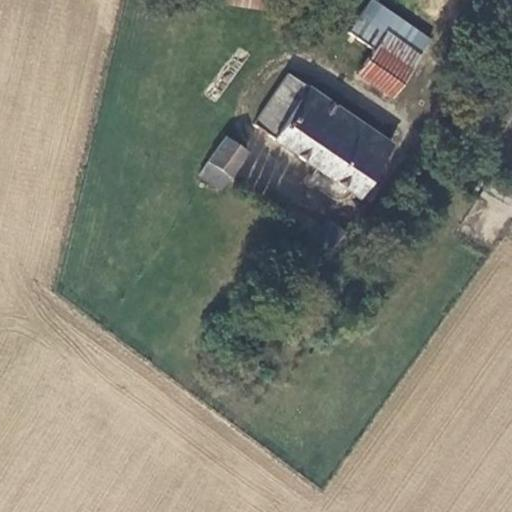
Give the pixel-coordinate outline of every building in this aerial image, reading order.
[(266,0),(210,0),(210,4),(265,9),(266,0)] [(390,98),(431,40),(376,0),(368,0),(346,32),(371,50),(354,73),(390,98)] [(342,39),(321,26),(314,36),(335,50),(342,39)] [(307,85),(287,73),(251,124),(356,198),(393,143),(308,84),(307,85)] [(206,159),(230,177),(248,151),(224,135),(206,159)] [(220,189),(230,177),(206,159),(197,174),(220,189)] [(320,223),(307,213),(297,227),(310,237),(320,223)] [(343,231),(327,219),(314,236),(330,248),(343,231)]
